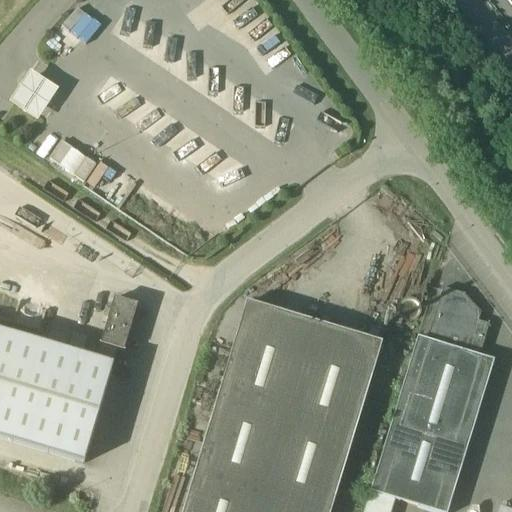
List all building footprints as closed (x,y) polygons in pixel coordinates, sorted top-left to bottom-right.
[(31,70),(10,101),(40,121),(60,90),(31,70)] [(84,184),(96,167),(61,143),(49,160),(84,184)] [(391,511),(394,501),(429,511),(448,511),(494,362),(479,358),(489,326),(476,322),(478,315),(464,299),(465,296),(443,289),(427,342),(417,339),(370,494),(369,494),(363,511),(391,511)] [(123,353),(137,307),(114,300),(100,346),(123,353)] [(330,511),(369,385),(381,345),(246,304),(182,511),(330,511)] [(113,368),(57,351),(0,333),(0,439),(84,465),(113,368)]
